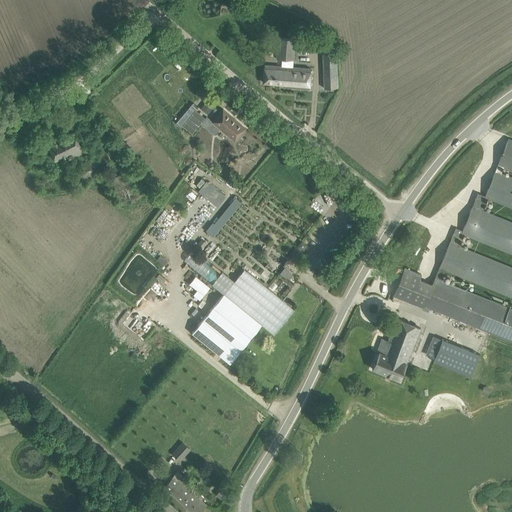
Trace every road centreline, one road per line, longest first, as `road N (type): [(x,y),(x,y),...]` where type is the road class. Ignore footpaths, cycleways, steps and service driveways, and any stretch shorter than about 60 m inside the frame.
road 1 (unclassified): [(398,215),(161,24),(150,24),(83,80),(0,124)]
road 2 (tertiary): [(244,511),(249,488),(398,215)]
road 3 (unclassified): [(170,511),(0,362)]
road 4 (tertiary): [(398,215),(448,149),(511,93)]
